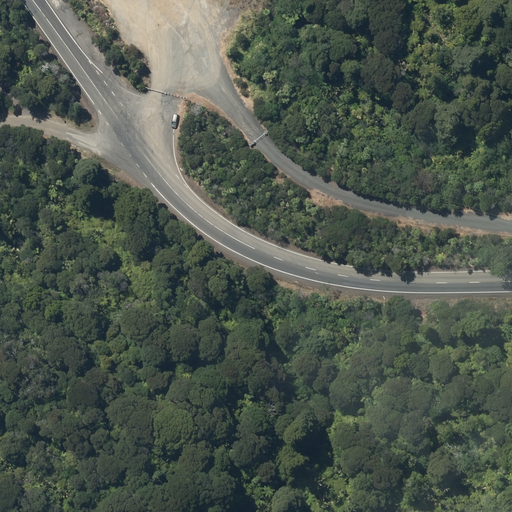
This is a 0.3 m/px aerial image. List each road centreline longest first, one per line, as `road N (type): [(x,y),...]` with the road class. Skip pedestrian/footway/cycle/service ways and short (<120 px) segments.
road 1 (secondary): [(132,139),(198,214),(278,259),(345,277),(511,282)]
road 2 (secondary): [(32,0),(132,139)]
road 3 (unclassified): [(0,122),(28,121),(90,144),(132,139)]
